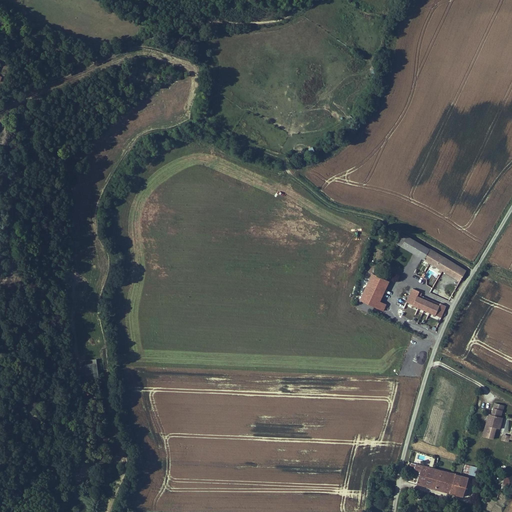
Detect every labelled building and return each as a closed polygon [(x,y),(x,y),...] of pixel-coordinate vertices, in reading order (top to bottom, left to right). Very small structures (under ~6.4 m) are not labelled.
[(402,245),(408,236),(402,232),(396,242),(402,245)] [(402,245),(409,250),(416,239),(408,235),(408,236),(402,245)] [(423,258),(430,247),(416,239),(409,250),(423,258)] [(460,281),(467,269),(430,247),(423,258),(460,281)] [(390,280),(372,272),(360,299),(384,310),(387,303),(380,300),(390,280)] [(407,301),(414,304),(418,295),(420,291),(420,290),(413,287),(407,301)] [(414,304),(436,314),(440,304),(421,296),(418,295),(414,304)] [(440,304),(436,314),(442,316),(447,305),(441,303),(440,304)] [(96,359),(84,359),(84,376),(97,376),(96,359)] [(489,413),(483,434),(494,437),(497,427),(500,428),(503,417),(501,416),(504,405),(495,402),(492,414),(489,413)] [(511,430),(510,436),(503,434),(502,440),(509,441),(509,439),(511,439),(511,430)] [(426,456),(425,464),(434,465),(434,457),(426,456)] [(464,496),(469,477),(417,462),(415,469),(421,471),(417,483),(464,496)] [(476,475),(477,466),(465,464),(463,473),(476,475)] [(511,478),(511,476),(505,475),(503,484),(510,485),(511,478)]
